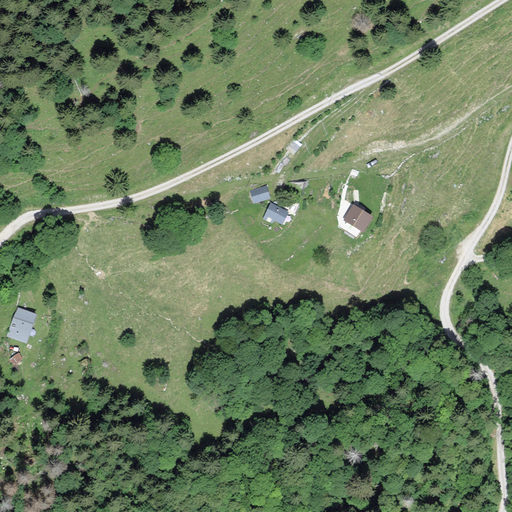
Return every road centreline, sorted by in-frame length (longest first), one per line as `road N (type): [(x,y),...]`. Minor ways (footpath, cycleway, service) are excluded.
road 1 (track): [(504,0),(204,167),(122,201),(30,216),(0,240)]
road 2 (track): [(157,189),(204,194),(390,156),(448,133),(511,87)]
road 3 (track): [(511,454),(506,423),(444,317),(445,296),(466,261)]
road 4 (track): [(276,192),(303,149),(378,77)]
road 5 (track): [(466,261),(498,199),(511,144)]
